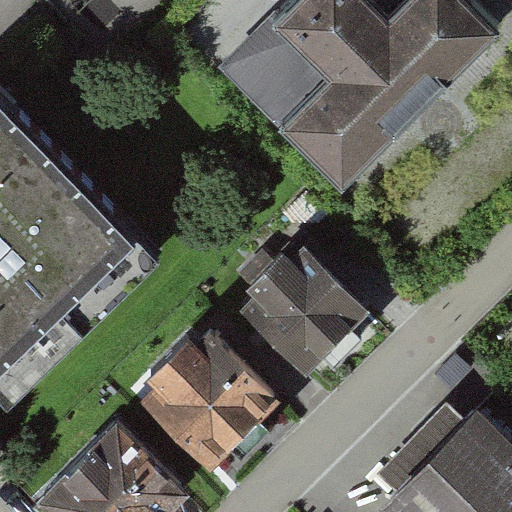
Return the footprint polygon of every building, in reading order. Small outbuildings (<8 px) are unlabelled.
[(223,67),(272,114),(338,185),(511,22),(511,20),(492,0),(396,0),(385,11),(373,0),(292,0),(277,15),(223,67)] [(0,97),(0,385),(144,245),(0,97)] [(302,247),(220,323),(296,405),(378,329),(302,247)] [(210,328),(130,402),(203,480),(283,406),(210,328)] [(511,511),(511,445),(479,413),(468,424),(449,405),(378,476),(397,495),(380,511),(511,511)] [(115,425),(35,498),(48,511),(177,511),(187,503),(115,425)]
